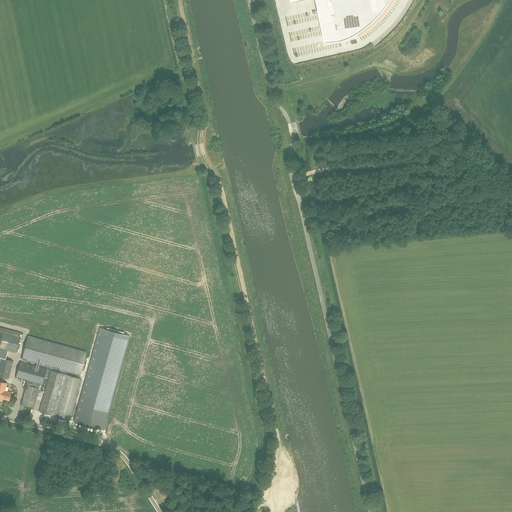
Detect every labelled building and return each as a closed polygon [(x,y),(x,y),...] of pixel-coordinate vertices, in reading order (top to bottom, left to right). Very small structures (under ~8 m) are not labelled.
[(315,0),(322,27),(325,41),(330,41),(335,41),(340,40),(346,38),(351,36),(356,33),(361,29),(366,26),(371,22),(376,17),(380,12),(385,6),(389,0),(315,0)] [(0,327),(0,348),(15,353),(21,333),(0,327)] [(107,328),(107,329),(106,331),(100,329),(74,421),(104,430),(129,337),(123,336),(123,335),(124,335),(124,333),(124,332),(116,330),(115,333),(114,333),(115,330),(107,328)] [(26,385),(27,385),(22,405),(32,407),(38,384),(42,385),(46,369),(38,367),(39,364),(80,375),(86,352),(28,336),(21,359),(37,364),(36,367),(20,362),(16,378),(27,381),(26,385)] [(0,376),(8,379),(13,361),(1,358),(0,362),(0,376)] [(39,412),(70,420),(81,379),(51,371),(39,412)] [(5,391),(5,388),(7,383),(0,381),(0,400),(2,401),(3,398),(5,398),(4,399),(9,400),(11,393),(5,391)] [(167,495),(162,487),(157,490),(163,498),(167,495)]
